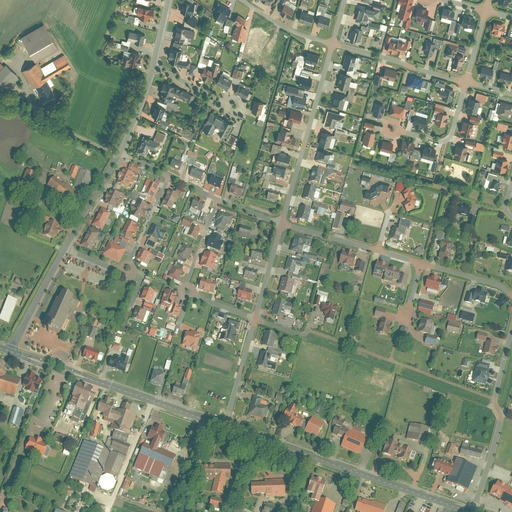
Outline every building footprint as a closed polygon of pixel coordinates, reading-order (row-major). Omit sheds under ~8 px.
[(194,4),(192,3),(193,0),(184,0),(184,1),(183,1),(180,11),(192,13),(194,4)] [(309,0),(302,0),(299,9),(307,11),(309,0)] [(410,18),(408,17),(412,0),(397,0),(397,2),(400,3),(397,15),(404,17),(402,25),(408,27),(410,18)] [(377,17),(380,9),(359,3),(355,19),(366,22),(368,15),(377,17)] [(214,16),(219,18),(221,14),(225,16),(230,8),(221,4),(217,11),(214,16)] [(294,11),(285,5),(279,15),(289,20),(294,11)] [(417,6),(414,17),(416,17),(415,22),(421,24),(423,19),(425,20),(426,20),(424,28),(429,29),(432,18),(426,16),(428,9),(425,8),(425,7),(419,5),(418,6),(417,6)] [(135,14),(139,14),(139,17),(148,19),(149,16),(152,17),(153,9),(137,6),(135,14)] [(326,8),(318,6),(316,18),(319,18),(317,26),(328,29),(330,15),(324,13),(326,8)] [(454,9),(443,6),(440,16),(452,18),(454,9)] [(205,8),(201,15),(208,19),(212,12),(205,8)] [(314,15),(302,12),(299,21),(311,25),(314,15)] [(463,13),(460,24),(473,27),(475,16),(463,13)] [(244,40),(246,30),(243,25),(246,20),(238,15),(234,22),(238,25),(235,27),(233,38),(244,40)] [(128,16),(127,23),(138,25),(139,19),(128,16)] [(197,21),(190,16),(185,22),(193,27),(197,21)] [(380,23),(368,20),(367,25),(378,29),(380,23)] [(493,20),(490,32),(502,35),(505,23),(493,20)] [(54,46),(39,21),(16,34),(31,59),(54,46)] [(354,41),(355,38),(359,40),(362,28),(354,26),(354,29),(352,28),(349,40),(354,41)] [(193,38),(195,31),(192,30),(184,28),(177,27),(175,40),(185,42),(186,37),(193,38)] [(127,41),(134,43),(134,44),(142,46),(145,36),(144,36),(129,32),(127,41)] [(256,32),(250,41),(262,49),(268,40),(256,32)] [(403,53),(404,46),(408,48),(411,39),(406,38),(406,40),(397,38),(397,40),(390,38),(390,35),(386,34),(384,43),(388,44),(387,49),(394,51),(395,51),(403,53)] [(432,54),(434,46),(439,48),(442,39),(434,37),(432,42),(426,40),(423,51),(432,54)] [(445,53),(453,56),(451,64),(452,65),(450,70),(458,72),(460,67),(464,55),(455,53),(456,49),(458,44),(458,42),(443,39),(442,43),(448,44),(445,53)] [(121,41),(119,50),(127,52),(129,43),(121,41)] [(187,44),(174,41),(172,50),(168,50),(167,56),(169,56),(168,60),(177,62),(176,65),(189,68),(190,60),(186,59),(187,56),(185,55),(187,44)] [(261,56),(267,59),(271,52),(265,48),(261,56)] [(306,57),(297,54),(295,60),(298,61),(303,62),(304,63),(305,62),(315,65),(318,55),(307,52),(306,57)] [(128,67),(128,65),(137,67),(140,55),(130,53),(129,60),(122,58),(120,65),(128,67)] [(343,66),(352,69),(356,58),(347,55),(343,66)] [(63,56),(41,69),(37,63),(22,72),(31,88),(35,86),(41,96),(51,90),(45,80),(69,66),(63,56)] [(298,61),(294,73),(300,74),(303,62),(298,61)] [(188,72),(195,74),(197,65),(191,63),(188,72)] [(482,63),(479,74),(490,77),(493,66),(482,63)] [(199,76),(203,77),(201,79),(206,82),(208,80),(209,81),(212,76),(215,76),(218,65),(212,64),(210,71),(204,68),(199,76)] [(17,78),(5,66),(0,71),(0,87),(4,92),(17,78)] [(386,67),(383,76),(394,79),(397,71),(386,67)] [(501,69),(498,80),(509,83),(511,71),(501,69)] [(337,84),(347,88),(351,75),(341,72),(337,84)] [(410,72),(407,84),(420,88),(424,77),(410,72)] [(220,74),(216,82),(227,88),(231,80),(220,74)] [(374,81),(380,83),(383,76),(376,74),(374,81)] [(300,76),(298,85),(309,87),(311,79),(300,76)] [(164,84),(164,85),(163,84),(160,92),(161,92),(159,99),(167,102),(170,96),(185,101),(188,94),(164,84)] [(235,92),(245,97),(248,89),(238,85),(235,92)] [(304,91),(287,86),(285,94),(294,96),(302,98),(304,91)] [(442,97),(451,100),(455,90),(445,87),(442,97)] [(332,104),(342,108),(347,94),(337,90),(332,104)] [(478,91),(475,101),(480,102),(484,104),(488,94),(478,91)] [(294,97),(289,96),(287,107),(291,108),(292,104),(303,107),(305,99),(302,98),(294,96),(294,97)] [(466,108),(477,111),(480,102),(475,101),(469,99),(466,108)] [(498,111),(510,115),(511,109),(511,102),(502,99),(498,111)] [(167,104),(157,100),(155,106),(164,110),(167,104)] [(252,111),(260,113),(260,112),(263,103),(255,101),(252,111)] [(373,113),(382,116),(385,105),(376,102),(373,113)] [(389,112),(401,117),(404,108),(392,104),(389,112)] [(155,106),(151,116),(159,120),(160,120),(161,118),(164,110),(155,106)] [(290,110),(288,119),(299,122),(301,113),(290,110)] [(324,123),(334,126),(336,119),(338,113),(328,110),(324,123)] [(435,122),(445,125),(449,114),(438,111),(435,122)] [(211,112),(204,123),(205,123),(202,129),(211,134),(215,129),(217,130),(216,131),(226,136),(233,124),(224,118),(222,121),(214,116),(215,115),(211,112)] [(266,113),(260,112),(260,113),(258,119),(257,123),(262,125),(264,119),(266,113)] [(344,115),(338,113),(336,119),(342,121),(344,115)] [(411,123),(424,127),(427,118),(414,114),(411,123)] [(160,120),(159,120),(157,124),(165,128),(168,121),(161,118),(160,120)] [(282,125),(291,127),(293,120),(284,118),(282,125)] [(362,125),(373,129),(374,124),(364,120),(362,125)] [(461,132),(471,136),(475,124),(465,120),(461,132)] [(496,127),(505,130),(507,124),(498,121),(496,127)] [(295,137),(289,136),(292,127),(282,125),(279,133),(278,133),(276,141),(293,146),(295,137)] [(179,134),(190,139),(193,135),(181,129),(179,134)] [(361,141),(373,145),(376,133),(365,129),(361,141)] [(501,144),(511,147),(511,131),(505,130),(501,144)] [(319,143),(330,146),(334,134),(323,131),(319,143)] [(157,132),(153,141),(159,144),(160,142),(162,142),(165,135),(157,132)] [(143,137),(136,152),(144,156),(147,149),(156,152),(159,144),(153,141),(143,137)] [(380,147),(390,151),(393,141),(383,138),(380,147)] [(463,143),(473,147),(475,142),(465,138),(463,143)] [(400,149),(412,153),(415,143),(403,139),(400,149)] [(474,148),(483,150),(484,143),(475,141),(474,148)] [(271,152),(274,153),(277,154),(278,153),(279,153),(282,145),(273,143),(271,152)] [(468,147),(457,144),(453,157),(464,161),(468,147)] [(421,156),(433,160),(436,150),(424,146),(421,156)] [(316,162),(327,165),(331,153),(320,150),(316,162)] [(497,157),(502,158),(504,153),(495,150),(493,155),(497,157)] [(397,153),(390,151),(388,158),(395,161),(397,153)] [(278,153),(277,154),(274,153),(272,160),(275,161),(287,164),(290,156),(279,153),(278,153)] [(191,159),(183,157),(181,164),(189,166),(191,159)] [(494,168),(506,172),(510,161),(502,158),(497,157),(494,168)] [(173,161),(170,169),(179,172),(182,165),(173,161)] [(141,169),(130,164),(128,169),(139,175),(141,169)] [(79,169),(72,166),(68,177),(75,179),(79,169)] [(272,176),(283,179),(286,170),(275,167),(272,176)] [(93,174),(81,170),(74,187),(86,192),(93,174)] [(134,175),(124,170),(121,175),(119,175),(118,178),(119,179),(117,184),(127,189),(130,183),(132,184),(135,179),(132,178),(134,175)] [(193,170),(189,178),(200,182),(204,174),(193,170)] [(310,182),(319,185),(324,172),(315,170),(310,182)] [(33,174),(26,171),(21,184),(28,187),(33,174)] [(362,173),(360,186),(368,187),(370,174),(362,173)] [(208,185),(219,190),(223,182),(211,177),(208,185)] [(54,178),(48,186),(68,202),(76,192),(65,183),(63,185),(54,178)] [(489,191),(497,193),(501,181),(496,180),(493,179),(489,191)] [(152,199),(157,187),(154,186),(149,184),(143,196),(147,197),(152,199)] [(232,186),(229,195),(240,199),(243,190),(232,186)] [(302,198),(314,202),(318,190),(306,186),(302,198)] [(183,198),(185,192),(177,188),(175,194),(177,195),(183,198)] [(365,193),(369,202),(380,197),(378,193),(375,188),(365,193)] [(402,194),(407,203),(403,206),(407,213),(416,209),(412,203),(417,200),(411,190),(402,194)] [(124,197),(111,191),(105,204),(114,209),(117,210),(119,207),(124,197)] [(175,194),(168,191),(162,206),(171,210),(177,195),(175,194)] [(266,200),(277,203),(279,195),(268,192),(266,200)] [(205,203),(195,199),(191,208),(201,212),(205,203)] [(338,211),(354,216),(358,205),(342,200),(338,211)] [(146,205),(138,201),(137,202),(135,208),(132,207),(130,212),(132,213),(130,216),(139,220),(141,216),(144,218),(149,208),(146,207),(146,205)] [(296,219),(308,223),(312,210),(300,206),(296,219)] [(112,211),(121,216),(124,210),(119,207),(117,210),(114,209),(112,211)] [(456,215),(468,219),(470,211),(458,208),(456,215)] [(110,213),(101,209),(93,226),(102,230),(110,213)] [(214,228),(226,231),(231,215),(220,211),(214,228)] [(209,216),(202,213),(199,221),(206,223),(209,216)] [(333,227),(342,230),(347,217),(337,214),(333,227)] [(194,222),(185,218),(182,225),(190,229),(191,226),(194,222)] [(399,226),(409,229),(411,224),(401,220),(399,226)] [(60,226),(50,221),(48,226),(46,226),(44,232),(45,232),(44,236),(54,240),(55,237),(57,237),(60,231),(58,230),(60,226)] [(138,227),(127,222),(123,231),(126,233),(125,236),(132,240),(138,227)] [(166,232),(152,226),(148,236),(157,240),(158,238),(162,240),(166,232)] [(200,230),(191,226),(190,229),(187,236),(195,239),(200,230)] [(242,227),(239,237),(249,240),(252,230),(242,227)] [(391,240),(401,243),(405,231),(395,228),(391,240)] [(98,234),(89,230),(81,246),(90,250),(98,234)] [(214,231),(208,248),(219,252),(225,235),(214,231)] [(288,249),(304,254),(310,237),(293,232),(288,249)] [(434,240),(441,242),(443,233),(437,232),(434,240)] [(439,257),(448,260),(454,242),(444,239),(439,257)] [(156,244),(148,240),(146,245),(154,249),(156,244)] [(120,244),(119,247),(126,250),(128,245),(127,244),(120,241),(118,243),(120,244)] [(119,247),(109,242),(103,255),(119,263),(126,250),(119,247)] [(193,250),(183,245),(178,255),(188,260),(193,250)] [(421,247),(414,251),(418,257),(425,252),(421,247)] [(153,255),(140,250),(135,260),(148,266),(153,255)] [(251,258),(261,261),(263,254),(254,251),(251,258)] [(337,264),(353,269),(357,256),(341,251),(337,264)] [(200,267),(213,271),(217,257),(205,253),(200,267)] [(306,253),(303,262),(307,263),(316,266),(319,257),(306,253)] [(284,271),(294,274),(297,266),(298,261),(288,257),(284,271)] [(303,262),(298,261),(297,266),(305,269),(307,263),(303,262)] [(358,262),(355,272),(363,274),(365,264),(358,262)] [(389,265),(377,262),(372,277),(384,281),(389,265)] [(174,267),(173,267),(168,277),(178,281),(183,271),(182,271),(174,267)] [(385,278),(400,282),(402,275),(402,274),(388,269),(385,278)] [(246,277),(256,281),(258,273),(248,270),(246,277)] [(399,285),(405,287),(408,277),(402,275),(400,282),(399,285)] [(322,279),(324,285),(331,282),(329,276),(322,279)] [(431,276),(427,290),(438,294),(443,280),(431,276)] [(284,278),(280,292),(289,295),(293,281),(284,278)] [(199,290),(214,295),(217,284),(203,279),(199,290)] [(155,293),(144,289),(140,300),(151,304),(155,293)] [(237,298),(250,302),(253,294),(240,289),(237,298)] [(472,301),(486,306),(490,293),(476,289),(472,301)] [(177,294),(166,290),(161,306),(168,309),(167,313),(170,314),(174,305),(177,294)] [(45,326),(43,330),(47,332),(46,334),(51,337),(52,334),(59,337),(69,312),(74,314),(78,304),(71,301),(73,298),(60,293),(57,300),(55,299),(48,317),(45,316),(42,324),(45,326)] [(17,300),(7,296),(0,313),(0,320),(8,323),(17,300)] [(372,303),(381,306),(383,300),(374,297),(372,303)] [(500,298),(494,306),(500,310),(506,303),(500,298)] [(326,322),(333,324),(337,309),(325,306),(326,302),(316,299),(314,308),(321,310),(321,314),(323,318),(326,322)] [(274,315),(284,319),(289,303),(279,300),(274,315)] [(417,314),(431,318),(435,305),(422,300),(417,314)] [(178,317),(181,308),(174,305),(170,314),(178,317)] [(136,308),(133,319),(143,323),(147,312),(142,310),(136,308)] [(381,321),(383,321),(386,311),(376,308),(373,318),(381,321)] [(228,314),(215,310),(213,316),(226,320),(228,314)] [(462,312),(460,320),(473,323),(475,316),(462,312)] [(418,332),(430,336),(434,323),(422,319),(418,332)] [(377,332),(388,335),(392,324),(383,321),(381,321),(377,332)] [(447,330),(458,334),(461,325),(450,321),(447,330)] [(227,336),(225,341),(234,343),(238,330),(234,329),(229,328),(227,336)] [(397,337),(405,340),(408,330),(400,328),(397,337)] [(96,332),(90,330),(87,337),(93,340),(96,332)] [(186,333),(183,345),(188,347),(189,345),(192,346),(192,348),(196,349),(200,336),(200,335),(196,334),(191,332),(191,334),(186,333)] [(265,333),(262,346),(273,348),(276,336),(265,333)] [(475,338),(485,342),(487,336),(476,333),(475,338)] [(213,342),(207,338),(203,343),(209,348),(213,342)] [(482,352),(495,356),(498,346),(485,342),(482,352)] [(121,346),(113,344),(111,350),(119,353),(121,346)] [(100,352),(86,348),(83,358),(96,362),(100,352)] [(268,369),(275,371),(276,365),(269,363),(271,356),(261,353),(257,367),(268,369)] [(112,358),(109,367),(125,373),(129,360),(119,357),(118,360),(112,358)] [(479,360),(477,367),(490,371),(492,364),(479,360)] [(472,381),(487,386),(491,372),(490,371),(477,367),(472,381)] [(5,374),(0,371),(0,391),(15,396),(20,380),(5,375),(5,374)] [(36,374),(28,371),(22,386),(27,388),(26,391),(32,394),(33,390),(38,392),(42,381),(34,378),(36,374)] [(164,376),(153,373),(150,383),(161,386),(164,376)] [(92,388),(77,382),(71,398),(72,398),(69,406),(83,411),(88,398),(93,400),(95,395),(90,393),(92,388)] [(181,388),(176,386),(172,395),(182,399),(186,388),(181,386),(181,388)] [(104,401),(101,400),(97,412),(103,414),(102,418),(112,421),(110,429),(129,436),(136,416),(127,413),(129,406),(122,404),(120,411),(116,409),(116,411),(112,409),(113,405),(109,404),(110,400),(105,398),(104,401)] [(268,410),(260,408),(261,401),(253,399),(248,417),(265,421),(268,410)] [(21,410),(13,407),(8,424),(19,427),(21,419),(18,419),(21,410)] [(283,421),(291,425),(290,427),(295,430),(296,428),(299,429),(304,421),(295,417),(298,411),(290,407),(283,421)] [(305,431),(316,437),(324,424),(313,418),(305,431)] [(331,426),(336,428),(332,435),(344,440),(341,447),(358,455),(366,439),(348,431),(348,432),(340,429),(343,423),(334,419),(331,426)] [(98,432),(101,433),(102,425),(94,424),(92,437),(97,438),(98,432)] [(154,427),(151,426),(134,467),(159,477),(164,465),(171,468),(175,457),(156,450),(160,440),(162,441),(165,432),(162,431),(163,428),(155,425),(154,427)] [(428,430),(410,426),(407,440),(425,444),(428,430)] [(56,434),(55,435),(61,437),(60,441),(63,442),(62,445),(67,446),(70,438),(56,434)] [(34,439),(30,437),(25,449),(43,456),(48,444),(42,442),(43,440),(35,437),(34,439)] [(125,457),(83,440),(68,477),(97,488),(103,473),(117,478),(125,457)] [(382,454),(393,458),(395,455),(400,457),(399,459),(408,462),(412,452),(403,448),(402,450),(398,448),(399,445),(388,441),(382,454)] [(441,447),(443,448),(444,444),(436,441),(433,450),(439,452),(441,447)] [(448,446),(445,454),(451,456),(454,448),(448,446)] [(460,455),(481,459),(482,453),(462,448),(460,455)] [(456,462),(453,468),(438,462),(434,472),(449,479),(447,483),(468,492),(477,470),(456,462)] [(230,466),(204,465),(203,478),(214,478),(212,491),(223,494),(226,479),(231,479),(230,466)] [(131,479),(126,477),(122,488),(127,490),(131,479)] [(326,481),(312,477),(306,494),(320,499),(326,481)] [(265,482),(250,483),(251,495),(266,494),(266,497),(286,496),(285,479),(265,480),(265,482)] [(497,481),(490,495),(499,500),(507,486),(497,481)] [(511,488),(507,486),(499,500),(511,506),(511,488)] [(64,487),(61,494),(69,497),(72,489),(64,487)] [(224,501),(211,497),(209,506),(222,509),(224,501)] [(384,511),(386,506),(359,498),(355,511),(356,511),(384,511)] [(316,499),(311,511),(333,511),(336,505),(316,499)] [(395,511),(402,511),(404,504),(398,502),(395,511)]
